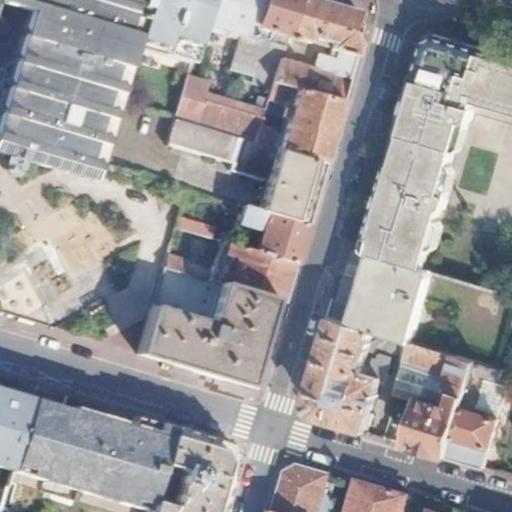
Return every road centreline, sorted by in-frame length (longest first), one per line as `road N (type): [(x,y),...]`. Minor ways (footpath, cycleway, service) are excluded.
road 1 (residential): [(403,3),(271,431)]
road 2 (residential): [(0,350),(271,431)]
road 3 (residential): [(511,500),(271,431)]
